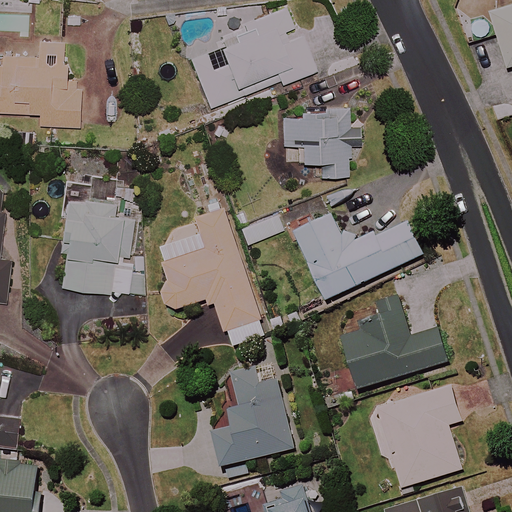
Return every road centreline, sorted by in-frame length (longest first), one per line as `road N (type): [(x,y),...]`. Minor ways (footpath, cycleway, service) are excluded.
road 1 (residential): [(392,0),(472,165)]
road 2 (residential): [(511,333),(471,209),(472,165)]
